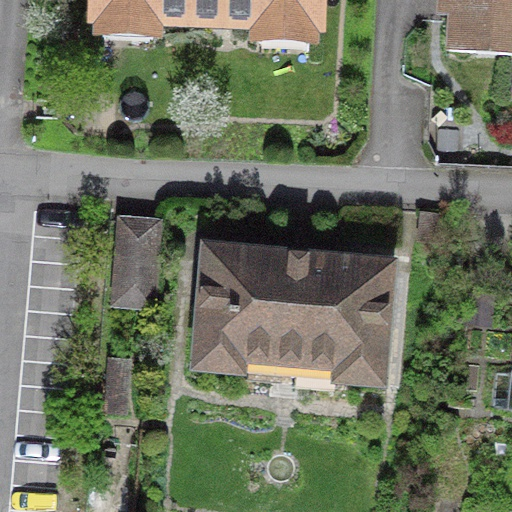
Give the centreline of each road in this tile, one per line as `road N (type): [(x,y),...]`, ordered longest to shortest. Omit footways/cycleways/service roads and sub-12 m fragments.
road 1 (residential): [(4,169),(389,186)]
road 2 (residential): [(406,0),(389,186)]
road 3 (residential): [(389,186),(511,191)]
